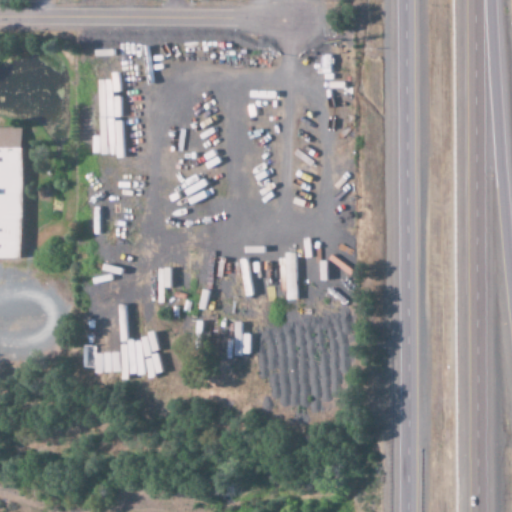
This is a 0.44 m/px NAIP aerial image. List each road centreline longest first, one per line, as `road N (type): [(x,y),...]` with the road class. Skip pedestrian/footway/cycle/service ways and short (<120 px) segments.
road 1 (motorway): [(410,0),(407,511)]
road 2 (motorway): [(482,511),(484,0)]
road 3 (residential): [(0,16),(294,19)]
road 4 (motorway): [(511,168),(495,0)]
